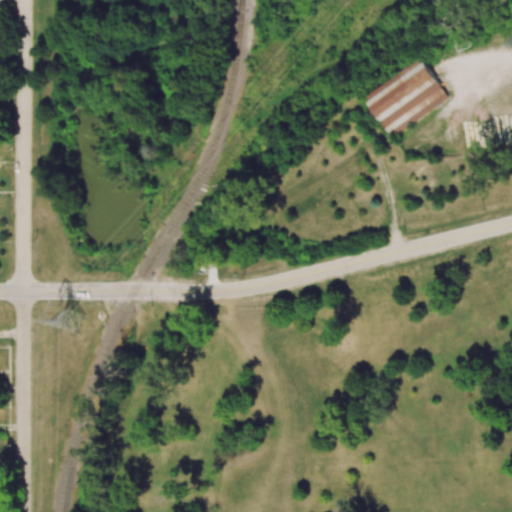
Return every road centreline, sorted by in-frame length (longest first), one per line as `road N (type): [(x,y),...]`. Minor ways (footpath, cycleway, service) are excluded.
road 1 (residential): [(511,223),(221,291)]
road 2 (residential): [(24,291),(24,0)]
road 3 (residential): [(23,511),(24,291)]
road 4 (residential): [(221,291),(24,291)]
